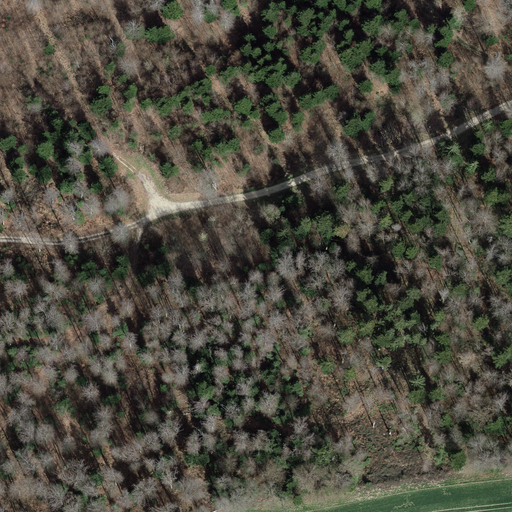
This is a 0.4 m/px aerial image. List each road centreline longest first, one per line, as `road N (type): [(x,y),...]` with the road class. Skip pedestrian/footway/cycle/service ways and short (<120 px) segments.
road 1 (track): [(0,240),(88,236),(162,211),(269,190),(418,146),(511,102)]
road 2 (track): [(0,435),(75,337),(130,283),(142,221)]
